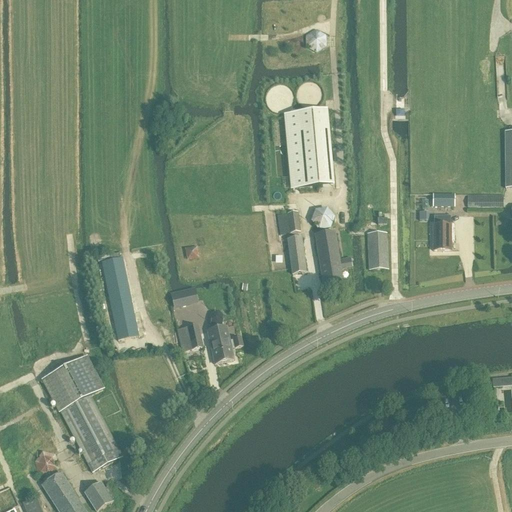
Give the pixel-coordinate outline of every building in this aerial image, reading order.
[(326,48),(326,36),(316,30),(306,36),(306,48),(317,54),(326,48)] [(328,139),(326,113),(286,116),(291,173),(293,191),(301,190),(332,187),(328,139)] [(455,208),(455,197),(433,196),(433,208),(455,208)] [(468,197),(467,208),(503,209),(503,197),(468,197)] [(330,230),(335,219),(327,210),(315,212),(311,223),(318,232),(330,230)] [(290,235),(301,233),(298,213),(277,217),(280,236),(290,235)] [(454,227),(450,227),(450,217),(434,218),(434,227),(433,227),(433,252),(452,252),(451,244),(454,244),(454,227)] [(351,260),(339,261),(335,234),(315,237),(323,289),(343,286),(340,270),(352,269),(351,260)] [(369,271),(388,270),(387,234),(367,235),(369,271)] [(287,241),(292,269),(293,276),(306,274),(302,239),(287,241)] [(187,261),(198,259),(196,248),(185,250),(187,261)] [(118,342),(139,338),(123,260),(102,265),(118,342)] [(174,311),(199,305),(195,289),(170,295),(174,311)] [(222,326),(224,318),(219,312),(211,314),(208,322),(214,328),(222,326)] [(198,328),(178,332),(182,353),(203,349),(198,328)] [(227,329),(207,333),(215,366),(235,361),(232,350),(239,348),(242,348),(243,347),(241,339),(240,339),(237,339),(230,341),(227,329)] [(93,474),(122,459),(90,398),(103,391),(86,359),(43,381),(93,474)] [(54,469),(54,465),(57,463),(55,457),(42,455),(34,464),(38,475),(51,479),(54,475),(60,469),(54,469)] [(85,511),(61,474),(41,487),(57,511),(85,511)] [(110,487),(106,490),(102,484),(85,495),(95,511),(99,511),(114,503),(112,500),(117,497),(110,487)] [(25,511),(41,511),(36,499),(22,505),(25,511)]
